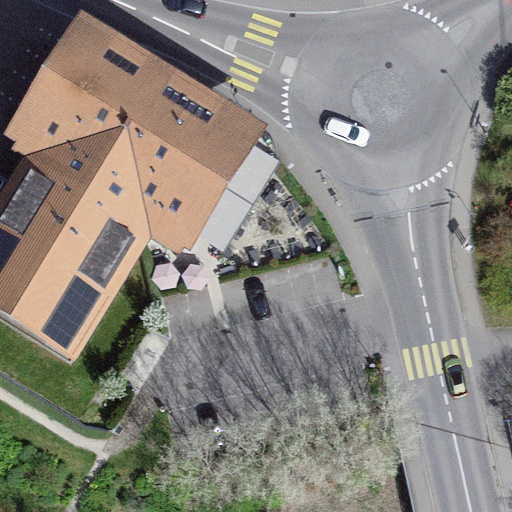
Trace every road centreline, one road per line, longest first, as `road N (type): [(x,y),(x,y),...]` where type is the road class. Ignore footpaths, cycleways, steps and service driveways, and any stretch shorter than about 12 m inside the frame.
road 1 (secondary): [(307,72),(108,0)]
road 2 (secondary): [(410,174),(410,230),(439,380)]
road 3 (secondary): [(307,72),(307,122),(319,145),(359,174),(410,174)]
road 4 (secondary): [(410,174),(454,139),(464,113),(465,84),(437,35)]
road 5 (secondary): [(437,35),(415,21),(362,19),(319,48),(307,72)]
road 6 (secondary): [(439,380),(470,511)]
